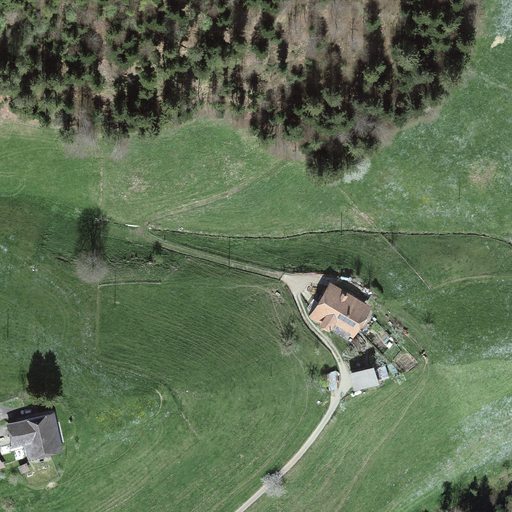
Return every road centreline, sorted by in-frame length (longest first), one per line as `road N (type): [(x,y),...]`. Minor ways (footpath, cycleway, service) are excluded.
road 1 (track): [(237,511),(327,415),(340,359),(310,323),(292,280),(158,242),(144,226),(226,194),(323,132),(376,38),(378,20),(365,0)]
road 2 (track): [(292,280),(351,286),(394,305),(458,284),(511,279)]
